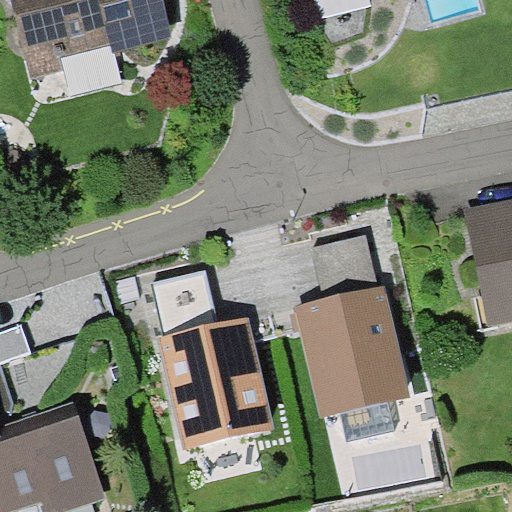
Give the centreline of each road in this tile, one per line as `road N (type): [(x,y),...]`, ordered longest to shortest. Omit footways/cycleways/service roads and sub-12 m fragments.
road 1 (residential): [(291,187),(0,278)]
road 2 (residential): [(511,147),(291,187)]
road 3 (residential): [(243,0),(291,187)]
